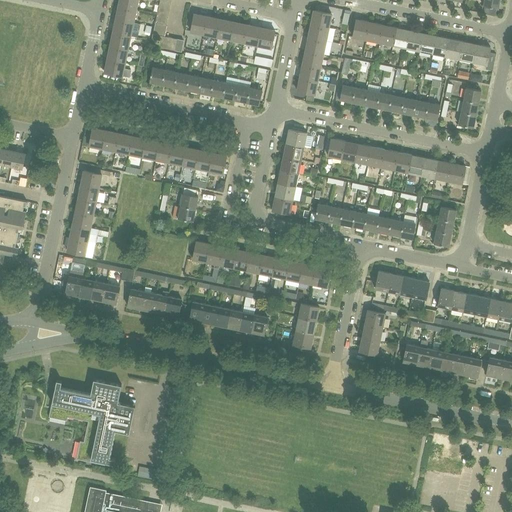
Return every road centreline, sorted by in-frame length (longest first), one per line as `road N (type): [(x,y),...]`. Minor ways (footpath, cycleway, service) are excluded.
road 1 (residential): [(333,386),(88,336)]
road 2 (residential): [(485,152),(275,112)]
road 3 (residential): [(34,323),(73,137)]
road 4 (residential): [(511,425),(333,386)]
road 5 (residential): [(510,32),(345,0)]
road 6 (residential): [(246,124),(84,88)]
road 7 (residential): [(333,386),(360,248)]
